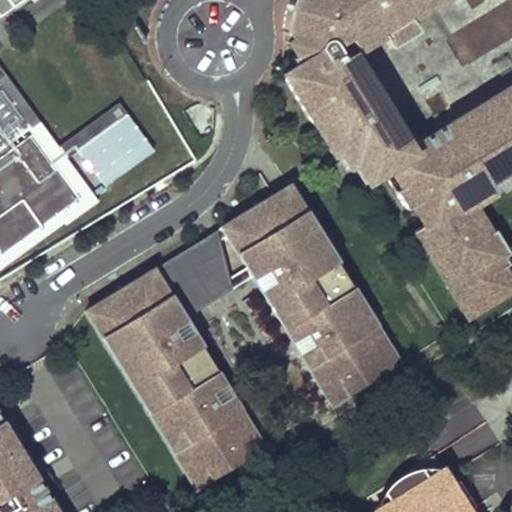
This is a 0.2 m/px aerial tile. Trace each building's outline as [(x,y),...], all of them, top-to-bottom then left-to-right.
[(0,0),(0,9),(12,0),(0,0)] [(336,160),(343,170),(348,166),(361,186),(380,174),(379,171),(410,152),(407,147),(349,54),(379,36),(387,48),(415,31),(407,19),(438,0),(289,0),(287,7),(285,15),(284,23),(283,33),(283,43),(282,52),(280,61),(276,68),(329,154),(337,149),(342,156),(336,160)] [(0,67),(0,88),(25,123),(35,116),(0,67)] [(410,230),(464,319),(511,289),(511,288),(500,269),(506,266),(501,257),(506,254),(492,231),(487,234),(470,207),(511,181),(511,82),(407,147),(410,152),(379,171),(380,174),(402,210),(408,206),(419,225),(410,230)] [(0,141),(25,123),(0,88),(0,141)] [(0,262),(60,218),(62,220),(94,197),(63,154),(75,145),(101,181),(149,146),(115,98),(54,142),(35,116),(25,123),(0,141),(0,262)] [(278,189),(84,307),(194,489),(260,446),(222,384),(185,323),(181,316),(249,275),(254,283),(293,346),(328,404),(397,361),(287,183),(278,189)] [(0,511),(59,511),(43,486),(38,490),(0,427),(0,511)] [(384,498),(370,507),(372,511),(466,511),(437,465),(423,474),(417,464),(407,466),(401,469),(395,471),(389,475),(383,481),(378,489),(384,498)]
